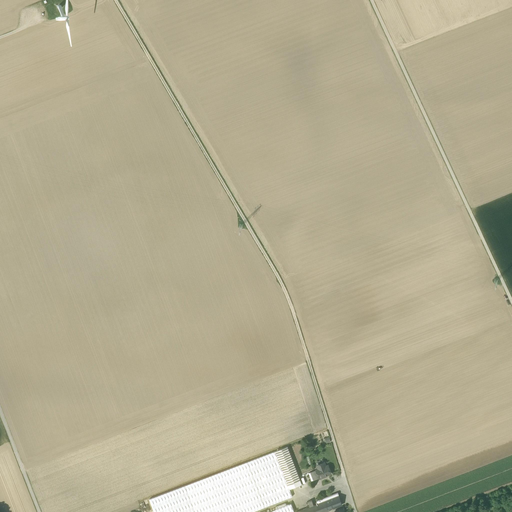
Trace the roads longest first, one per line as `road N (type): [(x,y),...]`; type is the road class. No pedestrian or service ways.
road 1 (track): [(115,0),(286,291),(345,480)]
road 2 (track): [(511,303),(371,0)]
